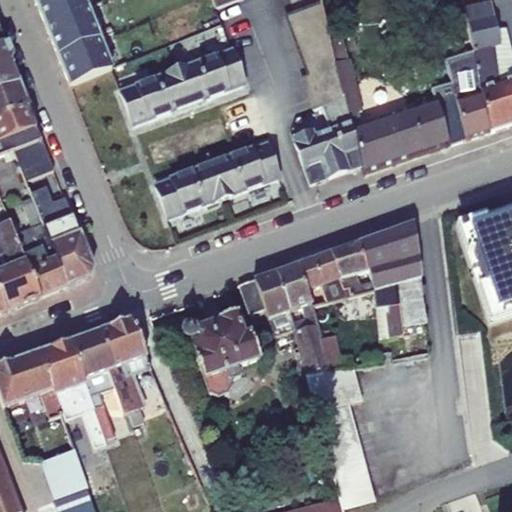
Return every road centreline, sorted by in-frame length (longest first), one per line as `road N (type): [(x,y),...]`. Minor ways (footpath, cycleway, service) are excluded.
road 1 (residential): [(130,296),(434,197)]
road 2 (residential): [(130,296),(12,0)]
road 3 (residential): [(130,296),(221,511)]
road 4 (residential): [(130,296),(0,344)]
